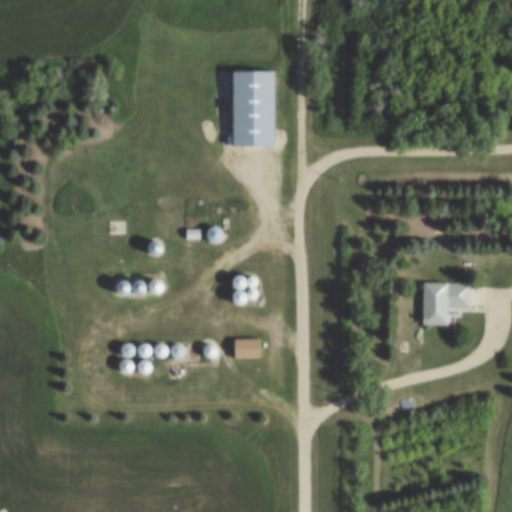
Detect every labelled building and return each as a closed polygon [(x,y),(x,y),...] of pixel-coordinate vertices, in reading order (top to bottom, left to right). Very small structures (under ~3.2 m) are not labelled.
[(237,66),(278,66),(278,141),(236,140),(237,66)] [(165,199),(178,199),(178,233),(165,233),(165,199)] [(218,238),(222,237),(225,234),(226,229),(225,225),(222,222),(218,221),(214,222),(210,225),(209,229),(210,233),(213,237),(218,238)] [(190,224),(204,224),(204,233),(190,233),(190,224)] [(157,250),(161,249),(164,246),(165,243),(164,239),(161,236),(157,235),(154,236),(151,239),(150,242),(151,246),(154,249),(157,250)] [(242,284),(245,283),(248,281),(249,277),(248,273),(245,271),(242,270),(238,271),(235,273),(234,277),(235,281),(238,283),(242,284)] [(255,282),(258,281),(260,279),(261,276),(260,273),(258,271),(255,270),(252,271),(250,273),(249,276),(250,279),(252,281),(255,282)] [(158,288),(162,287),(165,285),(166,281),(165,277),(162,274),(158,273),(155,274),(152,277),(151,281),(152,284),(155,287),(158,288)] [(126,289),(130,288),(132,286),(133,282),(132,278),(130,276),(126,275),(122,276),(119,278),(118,282),(119,286),(122,288),(126,289)] [(142,290),(145,289),(148,286),(149,282),(148,279),(145,276),(142,275),(138,276),(135,278),(134,282),(135,286),(138,289),(142,290)] [(427,278),(474,278),(474,302),(451,302),(451,320),(427,320),(427,278)] [(256,294),(258,293),(261,291),(261,289),(261,286),(259,284),(256,283),(253,284),(251,286),(250,288),(251,291),(253,293),(256,294)] [(242,300),(246,299),(248,296),(249,292),(248,289),(246,286),(242,285),(238,286),(235,289),(234,292),(235,296),(238,299),(242,300)] [(238,334),(263,334),(263,354),(238,354),(238,334)] [(131,352),(135,351),(138,348),(139,345),(138,341),(135,338),(131,337),(128,338),(125,341),(124,345),(125,348),(128,351),(131,352)] [(148,353),(152,352),(155,349),(156,345),(155,342),(152,339),(148,338),(145,339),(142,341),(141,345),(142,349),(144,352),(148,353)] [(164,353),(168,352),(171,350),(172,346),(171,342),(168,340),(165,339),(161,340),(158,342),(157,346),(158,350),(161,352),(164,353)] [(182,354),(186,353),(188,350),(189,346),(188,343),(186,340),(182,339),(178,340),(175,343),(174,346),(175,350),(178,353),(182,354)] [(213,354),(217,353),(220,350),(221,346),(220,343),(217,340),(214,339),(210,340),(207,343),(206,346),(207,350),(210,353),(213,354)] [(130,368),(134,367),(136,365),(137,361),(136,357),(134,354),(130,353),(126,354),(123,357),(122,361),(123,365),(126,367),(130,368)] [(148,369),(152,368),(155,366),(156,362),(155,358),(152,356),(148,355),(144,356),(142,358),(141,362),(142,366),(144,368),(148,369)]
